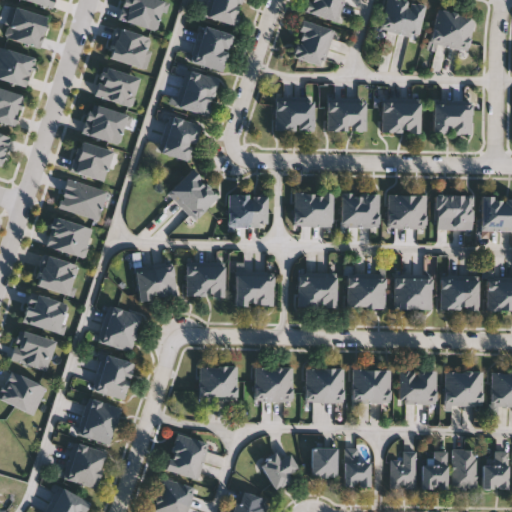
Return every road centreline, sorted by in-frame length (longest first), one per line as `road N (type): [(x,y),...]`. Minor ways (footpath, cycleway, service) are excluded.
road 1 (residential): [(175,334),(511,339)]
road 2 (residential): [(88,0),(0,276)]
road 3 (residential): [(234,151),(249,159),(511,166)]
road 4 (residential): [(116,511),(175,334)]
road 5 (residential): [(497,166),(502,0)]
road 6 (residential): [(275,0),(231,133),(234,151)]
